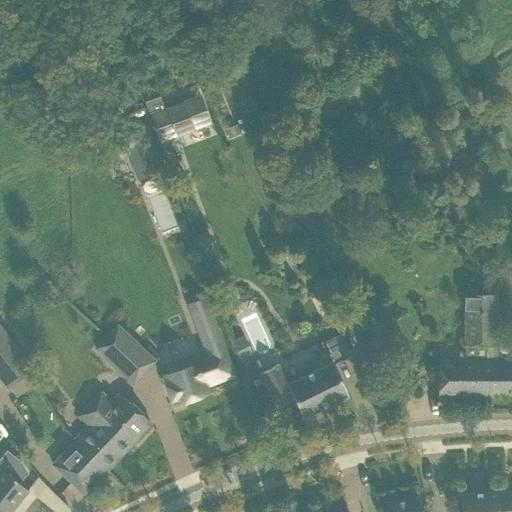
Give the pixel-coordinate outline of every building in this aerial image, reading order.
[(201,93),(149,112),(160,141),(212,122),(201,93)] [(161,171),(142,123),(118,132),(137,180),(161,171)] [(348,192),(345,185),(355,181),(351,170),(329,180),(336,197),(348,192)] [(485,344),(495,344),(496,293),(464,293),(464,360),(437,360),(437,397),(490,397),(490,360),(485,360),(485,344)] [(233,375),(207,303),(190,310),(206,353),(186,361),(188,366),(162,375),(166,385),(165,386),(170,400),(171,399),(173,405),(207,392),(205,386),(233,375)] [(0,326),(0,377),(7,386),(31,368),(0,326)] [(153,360),(136,344),(119,327),(97,351),(131,383),(153,360)] [(257,373),(262,382),(271,400),(289,391),(302,417),(347,395),(338,377),(332,365),(351,356),(339,332),(319,342),(330,363),(314,370),(311,364),(299,370),(302,376),(286,384),(276,364),(257,373)] [(242,336),(231,341),(240,360),(251,355),(242,336)] [(511,360),(495,360),(495,344),(485,344),(485,360),(490,360),(490,397),(511,396),(511,360)] [(53,465),(84,493),(150,422),(120,395),(114,402),(100,389),(75,416),(88,429),(53,465)] [(0,502),(11,511),(28,491),(0,468),(0,502)] [(511,511),(511,491),(495,492),(496,511),(511,511)] [(496,511),(495,492),(460,494),(460,511),(496,511)] [(419,511),(416,496),(383,504),(384,511),(419,511)] [(0,502),(0,511),(10,511),(11,511),(0,502)]
